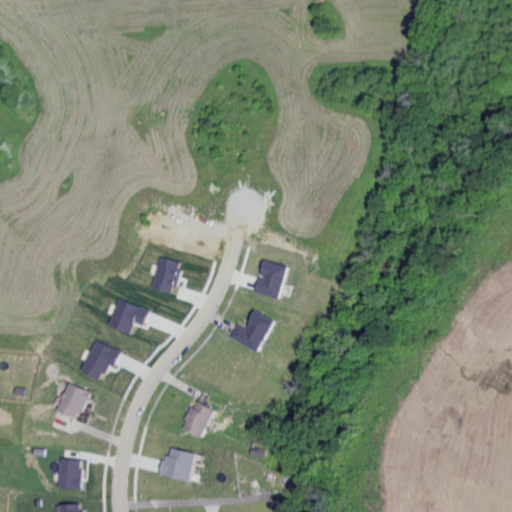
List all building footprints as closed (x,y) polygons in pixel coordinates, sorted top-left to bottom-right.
[(295,268),(285,265),(283,272),(270,268),(263,294),(286,300),(295,268)] [(283,321),(262,312),(254,329),(244,325),(238,341),(269,354),(283,321)] [(86,421),(97,393),(75,384),(64,411),(86,421)] [(189,429),(209,439),(223,412),(203,401),(189,429)] [(196,484),(204,456),(175,448),(168,476),(196,484)] [(87,491),(88,460),(64,460),(63,490),(87,491)]
